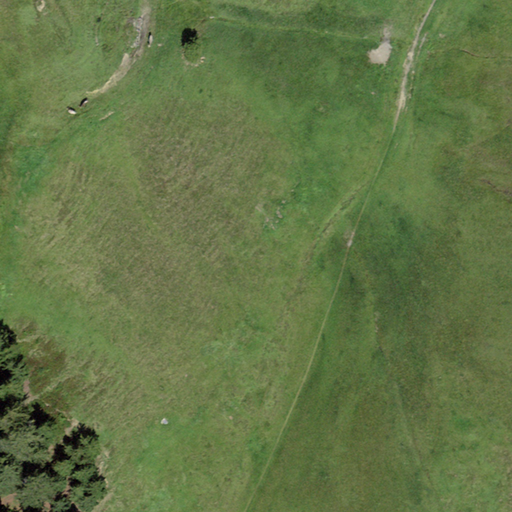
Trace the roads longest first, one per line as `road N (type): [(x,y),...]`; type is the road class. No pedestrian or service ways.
road 1 (track): [(337,291),(436,0)]
road 2 (track): [(41,135),(123,85),(153,0)]
